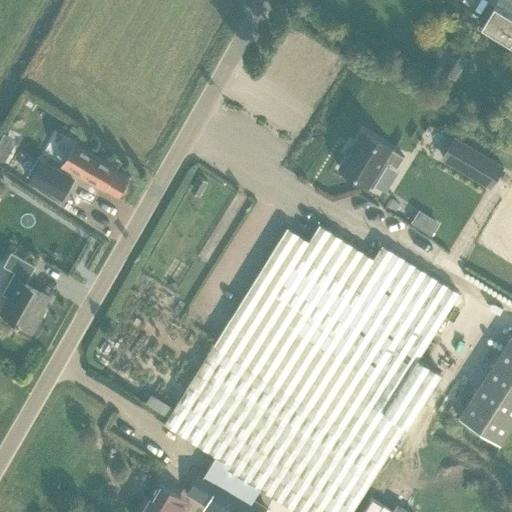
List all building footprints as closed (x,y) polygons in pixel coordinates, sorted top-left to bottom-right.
[(511,16),(495,6),(482,27),(510,45),(511,41),(511,16)] [(348,154),(339,168),(372,188),(388,161),(396,167),(403,155),(362,130),(354,144),(352,142),(346,152),(348,154)] [(503,165),(453,135),(439,159),(489,188),(503,165)] [(117,166),(95,153),(79,144),(65,168),(104,190),(105,188),(118,196),(128,178),(115,170),(117,166)] [(39,168),(41,165),(38,171),(33,179),(41,183),(40,185),(61,197),(72,178),(50,166),(49,167),(42,163),(39,168)] [(229,462),(227,465),(301,511),(350,511),(405,424),(407,425),(441,371),(418,357),(460,290),(383,242),(374,256),(320,222),(310,238),(288,225),(164,421),(229,462)] [(35,265),(22,257),(11,251),(3,264),(14,271),(2,292),(7,295),(0,306),(0,313),(32,332),(40,317),(39,317),(51,295),(26,280),(35,265)] [(511,423),(511,333),(459,416),(500,442),(511,423)] [(144,401),(165,410),(170,400),(148,390),(144,401)] [(246,511),(254,499),(201,467),(185,494),(216,511),(246,511)] [(186,511),(193,501),(160,482),(152,496),(150,495),(139,511),(186,511)]
